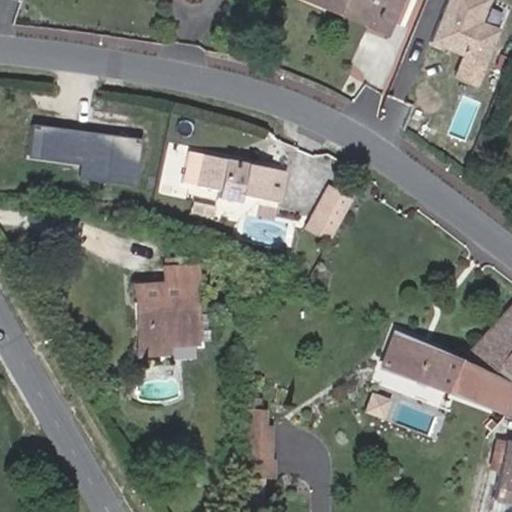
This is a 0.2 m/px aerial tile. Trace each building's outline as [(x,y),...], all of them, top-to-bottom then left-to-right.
[(393,20),(402,0),(306,0),(371,27),(377,13),(393,20)] [(443,0),(428,40),(444,46),(446,41),(458,46),(461,53),(484,62),(497,28),(478,20),(485,0),(443,0)] [(387,35),(393,20),(377,13),(371,27),(387,35)] [(458,46),(446,41),(444,46),(461,53),(458,46)] [(279,202),(285,170),(188,150),(181,181),(218,189),(216,197),(239,201),(240,194),(279,202)] [(333,231),(351,198),(327,184),(309,216),(333,231)] [(333,231),(309,216),(303,227),(327,242),(333,231)] [(193,265),(193,258),(163,260),(163,267),(193,265)] [(193,342),(190,288),(195,287),(193,265),(163,267),(164,283),(134,285),(136,304),(142,304),(144,345),(165,343),(193,342)] [(511,301),(457,361),(489,375),(511,348),(511,301)] [(166,352),(165,343),(144,345),(142,304),(136,304),(139,353),(166,352)] [(446,391),(457,361),(394,333),(381,367),(446,391)] [(511,348),(489,375),(511,385),(511,348)] [(503,412),(511,389),(511,385),(489,375),(457,361),(446,391),(503,412)] [(511,420),(511,389),(503,412),(502,416),(511,420)] [(269,459),(270,440),(262,441),(262,427),(263,398),(243,398),(238,473),(271,474),(271,459),(269,459)] [(497,472),(505,441),(494,438),(487,469),(497,472)] [(511,442),(505,441),(497,472),(490,499),(511,504),(511,442)] [(260,511),(261,481),(238,480),(237,510),(260,511)] [(511,511),(511,504),(490,499),(487,511),(511,511)]
